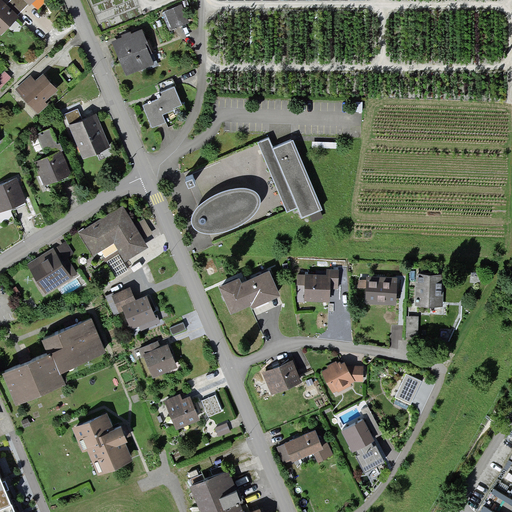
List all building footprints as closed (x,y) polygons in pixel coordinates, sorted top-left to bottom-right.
[(0,0),(0,31),(16,15),(0,0)] [(29,1),(27,0),(10,0),(9,1),(20,11),(29,1)] [(188,20),(180,5),(162,13),(170,29),(188,20)] [(142,30),(114,42),(127,73),(155,62),(142,30)] [(44,99),(56,90),(44,73),(34,80),(30,75),(16,88),(35,112),(47,104),(44,99)] [(159,99),(143,105),(152,126),(165,120),(162,112),(182,104),(174,86),(156,93),(159,99)] [(79,114),(67,119),(82,157),(108,146),(95,114),(82,119),(79,114)] [(36,135),(46,157),(61,150),(58,143),(55,145),(49,129),(36,135)] [(324,208),(292,138),(273,146),(270,137),(257,141),(287,211),(297,206),(301,218),(324,208)] [(46,157),(35,161),(44,183),(70,172),(61,150),(46,157)] [(193,168),(185,171),(188,179),(196,176),(193,168)] [(15,179),(0,184),(0,209),(23,201),(15,179)] [(243,219),(250,213),(257,205),(260,198),(260,192),(257,188),(252,185),(245,184),(239,184),(230,185),(222,187),(214,190),(208,194),(202,200),(195,207),(192,216),(193,222),(197,225),(204,228),(213,229),(225,227),(234,224),(243,219)] [(122,207),(78,232),(92,255),(114,242),(124,257),(145,245),(141,240),(134,227),(122,207)] [(134,227),(141,240),(151,234),(143,221),(134,227)] [(66,242),(54,249),(70,274),(74,271),(65,257),(72,252),(66,242)] [(29,265),(45,290),(70,274),(54,249),(29,265)] [(240,276),(222,284),(233,309),(254,299),(256,302),(280,291),(270,269),(243,282),(240,276)] [(327,274),(307,273),(307,298),(330,299),(330,286),(338,286),(338,270),(327,270),(327,274)] [(416,273),(416,304),(443,304),(443,273),(416,273)] [(366,287),(366,302),(397,303),(397,277),(367,277),(367,280),(366,287)] [(118,309),(123,307),(135,301),(129,287),(111,295),(118,309)] [(135,301),(123,307),(133,327),(156,317),(146,296),(135,301)] [(406,314),(406,336),(419,337),(419,315),(406,314)] [(52,349),(60,367),(104,349),(91,318),(47,336),(52,349)] [(183,322),(170,328),(172,334),(185,328),(183,322)] [(145,353),(160,347),(157,341),(140,348),(142,354),(145,353)] [(160,347),(145,353),(153,373),(176,364),(168,344),(160,347)] [(52,349),(3,369),(15,398),(64,378),(60,367),(52,349)] [(292,360),(263,372),(271,393),(300,381),(292,360)] [(343,360),(323,371),(334,392),(354,381),(346,365),(343,360)] [(363,365),(346,365),(354,381),(363,381),(363,365)] [(407,372),(396,395),(411,403),(423,380),(407,372)] [(168,401),(177,427),(198,419),(190,397),(182,400),(181,396),(168,401)] [(368,405),(361,409),(376,436),(383,432),(368,405)] [(106,413),(75,425),(84,448),(88,446),(98,472),(131,459),(123,440),(128,438),(122,424),(112,428),(106,413)] [(360,451),(356,453),(364,469),(384,459),(375,442),(373,444),(370,439),(375,437),(364,415),(342,427),(353,448),(358,446),(360,451)] [(284,440),(285,441),(292,458),(313,448),(319,460),(333,453),(325,436),(322,438),(316,426),(284,440)] [(284,462),(292,458),(285,441),(276,445),(284,462)] [(190,482),(202,511),(262,511),(261,509),(254,511),(245,511),(239,497),(242,496),(229,466),(190,482)] [(16,511),(0,472),(0,511),(16,511)]
